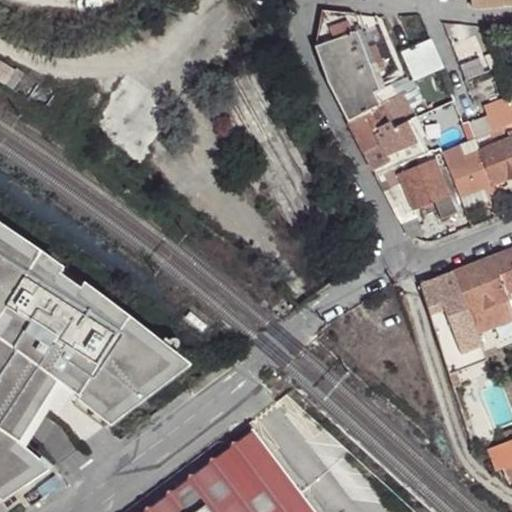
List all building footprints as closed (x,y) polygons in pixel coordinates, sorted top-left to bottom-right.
[(314,41),(316,46),(358,31),(350,12),(323,10),(314,41)] [(339,104),(349,120),(379,105),(381,104),(393,98),(397,95),(394,86),(391,83),(380,88),(358,31),(316,46),(320,67),(339,104)] [(409,80),(441,70),(431,40),(399,51),(409,80)] [(283,131),(266,94),(277,89),(262,59),(236,71),(240,79),(213,91),(241,151),(283,131)] [(94,115),(83,129),(133,166),(170,117),(113,74),(86,109),(94,115)] [(405,82),(394,86),(397,95),(410,89),(405,82)] [(405,122),(393,98),(381,104),(393,128),(405,122)] [(488,114),(494,131),(511,123),(511,103),(510,98),(494,100),(495,103),(490,106),(492,113),(488,114)] [(349,120),(374,169),(406,155),(393,128),(381,104),(379,105),(349,120)] [(511,135),(480,148),(494,182),(511,174),(511,135)] [(442,151),(448,162),(466,154),(461,144),(442,151)] [(485,186),(494,182),(480,148),(466,154),(448,162),(449,163),(454,178),(462,196),(485,186)] [(439,169),(449,163),(448,162),(442,151),(441,149),(377,176),(401,221),(416,211),(415,208),(399,173),(435,159),(439,169)] [(399,173),(415,208),(435,199),(449,193),(445,182),(439,169),(435,159),(399,173)] [(454,204),(463,200),(462,196),(454,178),(445,182),(449,193),(454,204)] [(490,198),(499,194),(498,193),(494,182),(485,186),(490,198)] [(463,200),(466,206),(490,198),(485,186),(462,196),(463,200)] [(449,193),(435,199),(438,208),(443,218),(458,212),(454,204),(449,193)] [(415,208),(416,211),(418,216),(438,208),(435,199),(415,208)] [(409,237),(412,238),(424,230),(418,216),(416,211),(401,221),(409,237)] [(0,500),(26,481),(25,475),(49,464),(20,439),(60,378),(112,419),(188,364),(128,316),(85,284),(83,287),(62,272),(64,269),(61,267),(4,227),(0,224),(0,500)] [(511,249),(492,256),(506,294),(511,292),(511,249)] [(492,256),(454,273),(469,313),(471,312),(484,308),(507,299),(506,294),(492,256)] [(454,273),(421,285),(445,361),(459,357),(484,346),(471,312),(469,313),(454,273)] [(318,511),(255,426),(139,511),(318,511)] [(511,440),(488,450),(497,469),(511,463),(511,440)]
